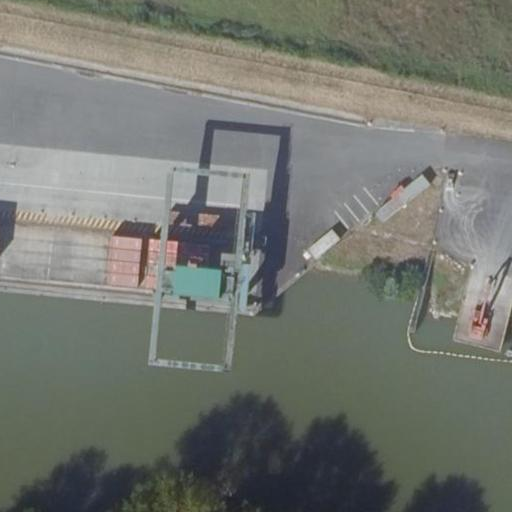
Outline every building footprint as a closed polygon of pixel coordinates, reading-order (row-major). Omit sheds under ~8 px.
[(419,173),(375,213),(385,225),(429,185),(419,173)] [(153,233),(158,194),(138,191),(132,230),(153,233)] [(1,280),(64,282),(65,229),(2,227),(1,280)] [(107,235),(107,237),(67,231),(60,279),(101,285),(101,283),(137,288),(145,240),(107,235)] [(334,232),(308,247),(315,259),(341,243),(334,232)]
